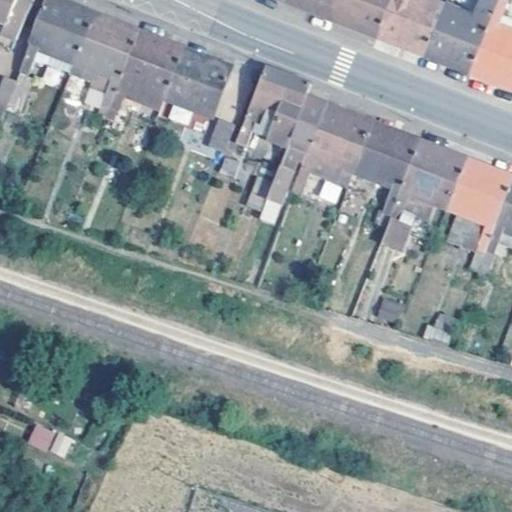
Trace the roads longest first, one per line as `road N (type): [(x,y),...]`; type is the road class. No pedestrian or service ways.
road 1 (secondary): [(511,133),(168,0)]
road 2 (track): [(511,373),(377,332)]
